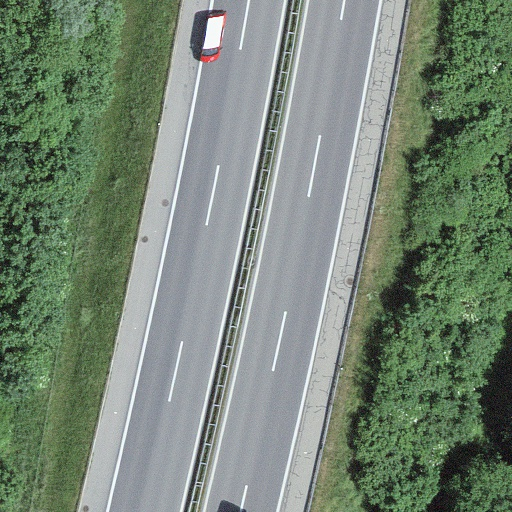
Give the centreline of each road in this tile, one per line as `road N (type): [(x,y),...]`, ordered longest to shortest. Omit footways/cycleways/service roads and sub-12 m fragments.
road 1 (motorway): [(242,511),(344,0)]
road 2 (motorway): [(247,0),(145,511)]
